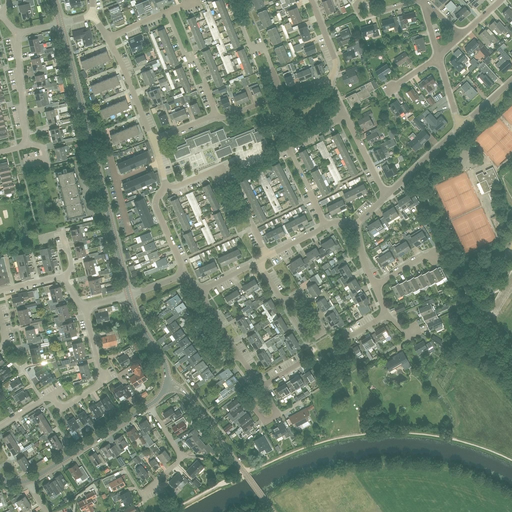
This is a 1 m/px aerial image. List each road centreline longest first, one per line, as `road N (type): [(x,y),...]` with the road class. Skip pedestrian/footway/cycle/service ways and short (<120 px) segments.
road 1 (tertiary): [(128,295),(60,23)]
road 2 (unclassified): [(273,511),(187,395),(166,383)]
road 3 (residential): [(325,225),(284,146),(342,113)]
road 4 (residential): [(267,256),(222,172),(164,186)]
road 5 (tertiary): [(28,481),(149,405)]
road 6 (residential): [(0,151),(26,145),(19,34)]
road 7 (residential): [(60,405),(101,380),(83,308)]
road 8 (residential): [(217,117),(197,61),(183,54),(167,12)]
